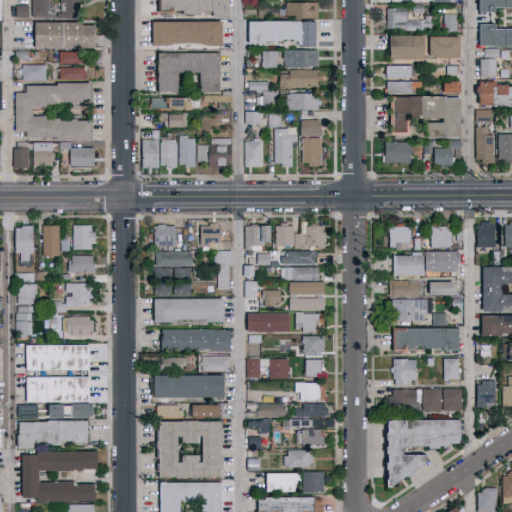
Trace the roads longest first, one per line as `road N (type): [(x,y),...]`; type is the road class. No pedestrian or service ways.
road 1 (residential): [(355,511),(350,0)]
road 2 (tertiary): [(511,199),(0,198)]
road 3 (residential): [(127,511),(127,0)]
road 4 (tertiary): [(411,511),(511,445)]
